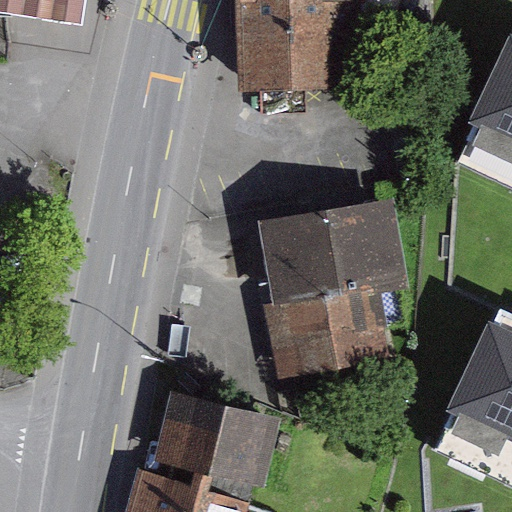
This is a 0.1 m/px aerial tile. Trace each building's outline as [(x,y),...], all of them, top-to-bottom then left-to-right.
[(0,0),(0,16),(11,17),(11,0),(0,0)] [(82,27),(85,0),(11,0),(11,17),(82,27)] [(415,0),(253,0),(256,87),(350,84),(349,37),(377,36),(376,7),(416,5),(415,0)] [(511,56),(460,165),(511,189),(511,56)] [(409,200),(277,223),(291,307),(281,308),(293,374),(409,354),(403,320),(415,318),(410,287),(423,285),(409,200)] [(511,316),(504,313),(443,444),(440,452),(511,485),(511,316)] [(296,415),(187,391),(172,459),(212,468),(271,481),(281,483),(296,415)] [(157,469),(145,511),(293,511),(265,505),(271,481),(212,468),(208,483),(157,469)]
